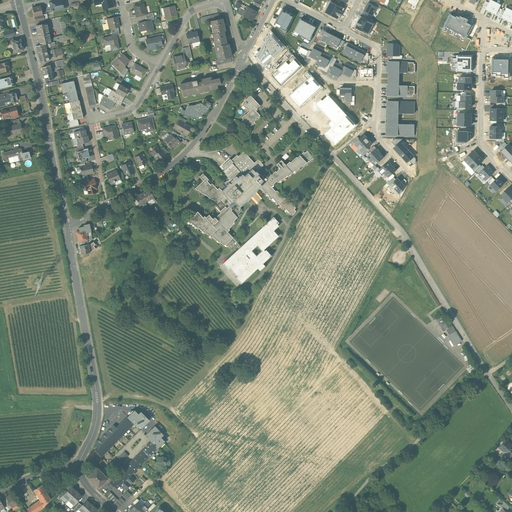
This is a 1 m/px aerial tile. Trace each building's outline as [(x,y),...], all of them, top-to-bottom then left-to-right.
[(65,0),(57,0),(50,2),(52,10),(67,7),(65,0)] [(93,0),(94,5),(101,3),(102,5),(101,5),(103,11),(107,10),(107,8),(113,7),(111,0),(93,0)] [(490,12),(496,2),(491,0),(489,0),(488,4),(485,10),(490,12)] [(496,2),(490,12),(496,15),(498,10),(501,5),(496,2)] [(334,5),(330,3),(325,12),(337,19),(339,16),(341,12),(342,9),(334,5)] [(377,7),(368,3),(364,11),(372,16),(377,7)] [(146,15),(143,4),(133,6),(136,17),(145,15),(146,15)] [(41,6),(32,8),(34,17),(43,15),(41,6)] [(174,6),(161,9),(162,16),(164,15),(166,21),(167,21),(173,20),(173,19),(177,18),(175,13),(176,13),(174,6)] [(256,12),(248,7),(243,16),(247,18),(252,20),(256,12)] [(506,20),(511,10),(506,8),(504,12),(501,18),(506,20)] [(295,16),(282,9),(274,24),(277,26),(278,26),(280,27),(279,30),(283,32),(283,31),(286,32),(295,16)] [(501,18),(504,12),(498,10),(496,15),(501,18)] [(218,14),(201,17),(202,23),(210,21),(211,21),(219,19),(218,14)] [(453,15),(450,14),(443,28),(466,39),(473,26),(469,24),(470,23),(467,22),(468,20),(463,17),(463,18),(460,16),(459,18),(453,15)] [(117,17),(108,19),(109,23),(108,23),(109,29),(110,29),(118,27),(119,27),(117,17)] [(317,27),(300,18),(293,32),(298,35),(305,38),(310,41),(317,27)] [(369,22),(361,18),(359,21),(357,25),(356,28),(368,34),(373,24),(369,22)] [(219,19),(211,21),(214,34),(223,32),(225,31),(222,19),(219,19)] [(147,21),(138,23),(139,30),(146,29),(147,33),(154,32),(151,20),(147,21)] [(64,21),(59,22),(62,36),(68,35),(64,21)] [(47,23),(36,26),(40,45),(41,45),(55,42),(56,42),(69,39),(68,35),(62,36),(50,38),(47,23)] [(13,30),(4,32),(6,38),(7,38),(13,36),(14,36),(13,30)] [(328,44),(332,35),(323,30),(323,31),(319,38),(318,39),(328,44)] [(197,31),(186,34),(188,44),(199,41),(197,31)] [(214,34),(213,34),(214,37),(213,38),(214,43),(215,43),(216,47),(226,44),(223,32),(214,34)] [(257,57),(265,65),(283,48),(270,34),(257,57)] [(112,36),(102,38),(104,45),(110,43),(111,51),(119,49),(116,35),(112,36)] [(341,40),(332,35),(328,44),(337,49),(341,40)] [(160,37),(147,40),(146,40),(147,46),(151,45),(153,50),(160,48),(159,46),(162,45),(160,37)] [(20,40),(12,42),(15,53),(23,50),(20,40)] [(55,42),(41,45),(40,45),(36,46),(38,54),(47,51),(46,48),(50,47),(50,46),(55,45),(55,42)] [(352,58),(357,48),(348,43),(343,52),(349,55),(348,56),(352,58)] [(216,47),(215,47),(218,60),(231,57),(228,44),(226,44),(216,47)] [(387,44),(387,56),(393,56),(399,56),(399,47),(397,44),(387,44)] [(323,50),(314,46),(309,56),(318,61),(322,53),(323,50)] [(308,51),(300,47),(298,52),(305,56),(308,51)] [(366,52),(357,48),(352,58),(361,62),(362,59),(366,52)] [(47,51),(38,54),(40,63),(49,61),(47,54),(52,53),(52,50),(47,51)] [(272,75),(281,86),(302,66),(289,52),(285,55),(289,60),(272,75)] [(331,57),(322,53),(318,61),(316,63),(319,65),(321,67),(322,66),(325,68),(331,57)] [(122,54),(112,65),(114,63),(117,65),(115,67),(116,68),(116,67),(120,72),(125,67),(124,67),(130,61),(122,54)] [(183,55),(173,57),(174,64),(175,64),(176,69),(186,66),(185,59),(184,55),(183,55)] [(456,59),(452,58),(452,68),(456,68),(456,71),(472,72),(472,56),(456,55),(456,59)] [(499,58),(491,58),(491,74),(496,74),(496,76),(504,76),(504,78),(509,78),(510,59),(502,58),(499,58)] [(8,62),(1,64),(3,72),(10,71),(8,62)] [(399,63),(387,63),(387,73),(388,73),(388,86),(387,86),(386,97),(407,97),(407,88),(398,87),(399,74),(407,74),(408,63),(399,62),(399,63)] [(341,73),(344,67),(335,63),(330,73),(338,77),(341,73)] [(344,67),(341,73),(350,78),(351,75),(353,71),(352,70),(353,69),(354,68),(346,63),(344,67)] [(146,70),(135,64),(133,68),(131,72),(142,78),(146,70)] [(208,64),(190,68),(191,74),(209,70),(208,64)] [(50,66),(41,68),(43,75),(52,73),(57,71),(56,68),(51,69),(50,66)] [(81,68),(75,69),(76,77),(82,75),(83,75),(81,68)] [(372,70),(360,70),(360,78),(372,78),(372,70)] [(290,96),(299,106),(321,87),(307,72),(303,76),(308,80),(290,96)] [(52,73),(43,75),(45,81),(54,79),(52,73)] [(10,77),(0,79),(0,87),(0,89),(14,85),(12,79),(11,80),(10,77)] [(196,81),(180,84),(183,96),(217,88),(216,85),(220,84),(219,79),(210,81),(210,77),(202,79),(202,82),(197,83),(196,81)] [(73,81),(60,84),(63,93),(67,92),(75,90),(73,81)] [(127,89),(120,85),(115,92),(124,97),(128,89),(127,89)] [(172,85),(160,88),(161,94),(167,93),(169,99),(174,98),(172,92),(174,92),(172,85)] [(351,88),(340,88),(340,90),(340,96),(344,96),(344,98),(346,98),(346,102),(351,102),(351,96),(351,88)] [(75,90),(67,92),(69,99),(70,99),(71,102),(78,101),(75,90)] [(115,92),(111,90),(107,98),(114,102),(119,105),(124,97),(115,92)] [(9,93),(8,94),(4,95),(4,94),(0,95),(0,105),(2,105),(4,105),(5,105),(6,104),(18,101),(16,92),(9,93)] [(250,95),(246,99),(247,100),(243,104),(246,107),(246,108),(249,111),(248,112),(245,115),(245,114),(241,118),(243,119),(242,120),(243,122),(242,122),(248,128),(254,122),(253,121),(260,115),(255,110),(259,106),(259,105),(250,95)] [(334,145),(356,125),(328,95),(322,101),(321,100),(316,104),(335,125),(324,134),(334,145)] [(107,98),(103,96),(99,103),(110,110),(114,102),(107,98)] [(371,99),(359,99),(359,108),(371,108),(371,99)] [(71,102),(69,103),(66,104),(67,108),(70,107),(72,113),(81,111),(79,101),(71,102)] [(26,102),(21,103),(23,110),(30,108),(28,102),(26,102)] [(398,103),(386,103),(386,115),(387,115),(387,124),(386,124),(385,137),(414,137),(414,126),(398,126),(398,114),(414,115),(414,102),(398,102),(398,103)] [(196,105),(194,105),(192,106),(190,106),(189,106),(188,106),(188,107),(187,107),(184,111),(181,109),(179,113),(182,115),(185,116),(187,116),(191,117),(193,117),(196,117),(199,116),(200,115),(202,114),(204,113),(205,112),(206,111),(208,109),(210,105),(207,103),(205,106),(200,104),(199,103),(199,104),(198,105),(197,104),(196,105)] [(15,108),(2,111),(1,113),(2,115),(3,115),(2,117),(3,119),(4,120),(18,116),(18,115),(17,109),(15,108)] [(81,111),(72,113),(73,120),(77,119),(83,118),(81,111)] [(148,118),(137,121),(139,130),(146,129),(146,128),(148,127),(148,129),(149,129),(149,131),(154,130),(151,117),(148,118)] [(260,117),(249,128),(253,132),(264,121),(260,117)] [(73,120),(69,121),(70,127),(79,125),(77,119),(73,120)] [(184,123),(179,121),(174,129),(180,132),(180,133),(181,134),(182,133),(187,136),(191,127),(184,123)] [(131,122),(125,124),(125,125),(122,126),(122,129),(123,134),(124,134),(128,133),(129,134),(133,133),(131,122)] [(20,124),(6,128),(7,132),(9,131),(11,136),(23,133),(20,124)] [(115,126),(102,129),(103,132),(104,138),(111,136),(112,139),(118,138),(115,126)] [(78,131),(73,132),(75,139),(76,138),(87,136),(85,129),(78,131)] [(462,132),(457,131),(456,146),(459,146),(470,140),(471,132),(462,132)] [(175,139),(171,134),(170,135),(168,134),(167,134),(163,137),(163,138),(165,140),(168,144),(170,142),(172,145),(172,146),(174,148),(180,143),(176,138),(175,139)] [(87,136),(76,138),(77,145),(82,143),(89,142),(87,135),(87,136)] [(358,148),(368,139),(364,135),(354,144),(358,148)] [(362,153),(372,144),(368,139),(358,148),(362,153)] [(400,142),(396,146),(394,148),(400,155),(407,149),(400,142)] [(501,152),(511,163),(511,146),(511,147),(509,145),(501,152)] [(369,154),(376,148),(374,146),(367,152),(369,154)] [(160,151),(157,147),(151,153),(156,159),(155,159),(156,160),(156,159),(159,162),(166,155),(165,154),(161,150),(160,151)] [(83,150),(77,152),(79,161),(80,160),(86,159),(86,158),(90,157),(87,148),(84,149),(83,149),(83,150)] [(370,161),(380,153),(376,148),(369,154),(366,157),(370,161)] [(21,149),(2,154),(3,160),(3,162),(4,162),(4,161),(9,160),(9,162),(18,159),(19,161),(23,160),(22,153),(21,149)] [(407,149),(400,155),(407,163),(413,157),(407,149)] [(243,152),(238,156),(237,155),(231,160),(230,159),(222,166),(221,167),(224,170),(223,171),(225,173),(224,174),(227,177),(227,178),(230,181),(226,185),(227,186),(222,191),(221,190),(219,188),(217,189),(212,183),(210,185),(207,181),(208,180),(203,174),(199,177),(203,181),(196,187),(200,192),(200,191),(202,194),(203,193),(207,196),(210,198),(211,197),(214,201),(215,201),(217,203),(219,201),(224,207),(219,211),(220,212),(215,218),(214,217),(212,219),(208,214),(205,217),(204,216),(202,217),(197,211),(195,213),(195,214),(188,220),(192,224),(193,224),(195,226),(196,225),(199,229),(200,229),(202,231),(203,230),(207,234),(207,233),(209,236),(210,235),(214,239),(214,238),(217,241),(218,240),(221,243),(222,242),(225,245),(225,244),(231,250),(236,246),(236,245),(234,243),(236,242),(226,231),(230,227),(229,227),(231,224),(230,223),(234,220),(234,219),(236,217),(235,216),(239,212),(238,212),(241,210),(238,207),(245,200),(246,200),(251,196),(250,195),(259,187),(265,194),(266,194),(272,200),(273,199),(278,205),(279,204),(285,210),(286,209),(291,216),(296,211),(294,209),(296,208),(290,202),(289,202),(284,196),(283,197),(277,191),(276,192),(271,187),(272,187),(271,186),(277,181),(278,182),(280,180),(281,181),(288,175),(289,176),(295,171),(296,171),(302,166),(303,167),(309,161),(309,162),(314,158),(307,151),(301,156),(300,155),(294,161),(293,160),(291,162),(290,162),(286,165),(282,160),(277,164),(277,165),(280,168),(277,172),(276,171),(268,178),(265,175),(264,175),(262,177),(257,171),(263,166),(263,165),(258,159),(254,163),(244,152),(243,152)] [(469,165),(478,156),(473,151),(464,160),(469,165)] [(384,157),(380,153),(370,161),(375,166),(384,157)] [(112,154),(106,156),(109,162),(114,160),(112,154)] [(142,154),(135,158),(139,166),(146,163),(142,154)] [(483,161),(478,156),(469,165),(473,169),(483,161)] [(129,162),(120,166),(124,174),(127,173),(128,175),(133,174),(132,172),(134,171),(131,166),(129,162)] [(385,173),(392,166),(388,162),(378,171),(382,175),(385,173)] [(85,166),(79,167),(76,168),(76,171),(80,170),(81,176),(93,173),(91,164),(85,166)] [(479,174),(485,168),(482,165),(476,171),(479,174)] [(392,166),(385,173),(389,177),(396,170),(392,166)] [(487,166),(485,168),(479,174),(485,180),(493,173),(489,169),(490,168),(487,166)] [(116,170),(106,175),(109,182),(113,181),(113,182),(120,179),(116,170)] [(390,185),(395,180),(393,177),(386,183),(389,186),(390,185)] [(489,185),(496,192),(504,184),(500,180),(501,180),(499,178),(498,178),(497,177),(489,185)] [(401,182),(397,178),(395,180),(390,185),(392,187),(395,184),(397,186),(394,188),(400,195),(404,186),(404,185),(406,181),(404,179),(401,182)] [(88,181),(84,182),(86,192),(87,191),(88,194),(96,193),(94,184),(95,184),(94,179),(88,181)] [(501,196),(508,203),(509,201),(511,198),(511,191),(509,188),(501,196)] [(148,189),(142,193),(146,201),(153,197),(148,189)] [(142,193),(135,197),(139,206),(146,201),(142,193)] [(273,217),(241,247),(236,242),(234,243),(236,245),(236,246),(239,248),(222,263),(227,269),(229,268),(230,269),(235,275),(236,276),(235,277),(240,283),(271,256),(265,250),(264,251),(263,250),(278,236),(273,231),(278,226),(277,224),(278,223),(273,217)] [(89,224),(83,225),(84,227),(78,228),(79,232),(78,231),(76,232),(76,233),(76,235),(77,235),(79,242),(80,241),(81,244),(88,243),(93,239),(89,224)] [(88,244),(79,246),(81,254),(90,252),(88,244)] [(448,328),(441,316),(436,319),(444,331),(446,330),(448,328)] [(448,328),(446,330),(449,335),(451,334),(457,344),(461,341),(452,326),(448,328)] [(134,411),(128,417),(134,423),(137,427),(140,425),(142,427),(148,421),(141,413),(138,415),(134,411)] [(94,451),(101,457),(134,423),(128,417),(117,428),(114,426),(95,445),(98,447),(94,451)] [(162,435),(155,427),(148,433),(150,436),(147,438),(152,442),(157,447),(164,441),(160,437),(162,435)] [(511,445),(506,440),(498,448),(502,451),(499,455),(506,462),(511,456),(511,445)] [(158,448),(157,447),(152,442),(143,451),(149,456),(151,459),(155,455),(152,453),(154,451),(155,452),(156,452),(158,450),(158,448)] [(93,465),(101,457),(94,451),(86,459),(93,465)] [(143,451),(111,483),(116,488),(120,485),(126,490),(135,481),(129,476),(149,456),(143,451)] [(118,459),(122,463),(128,456),(124,452),(118,459)] [(97,468),(87,478),(91,482),(90,483),(93,485),(94,484),(98,489),(108,479),(97,468)] [(106,495),(119,508),(126,501),(122,498),(124,496),(110,483),(106,487),(110,491),(106,495)] [(40,500),(44,506),(51,500),(42,485),(34,490),(40,500)] [(15,488),(18,494),(23,491),(20,486),(15,488)] [(66,504),(77,492),(71,487),(66,492),(63,496),(61,499),(66,503),(66,504)] [(61,499),(63,496),(66,492),(64,490),(58,497),(61,499)] [(128,491),(123,495),(128,500),(132,495),(128,491)] [(66,504),(71,508),(74,505),(77,502),(82,496),(77,492),(66,504)] [(5,497),(7,500),(10,505),(12,508),(17,505),(11,494),(5,497)] [(500,498),(496,503),(503,508),(507,510),(509,507),(500,498)] [(40,500),(27,509),(28,511),(36,511),(44,507),(44,506),(40,500)] [(85,511),(92,505),(87,500),(82,506),(79,509),(79,510),(76,511),(85,511)] [(71,508),(73,511),(79,504),(77,502),(74,505),(71,508)] [(142,506),(138,502),(129,511),(130,511),(136,511),(144,505),(144,504),(142,506)] [(144,505),(136,511),(145,511),(149,509),(148,508),(151,505),(148,502),(145,505),(144,505)]
